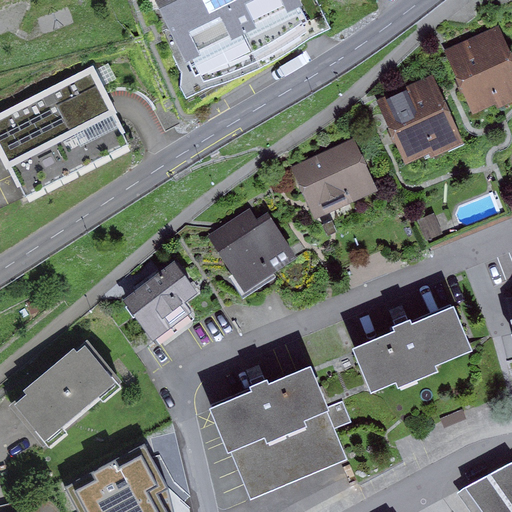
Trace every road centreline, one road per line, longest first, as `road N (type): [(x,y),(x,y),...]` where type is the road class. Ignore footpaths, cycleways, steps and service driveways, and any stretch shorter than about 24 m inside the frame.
road 1 (residential): [(0,378),(190,215),(343,104),(458,0)]
road 2 (tertiary): [(424,0),(0,269)]
road 3 (residential): [(207,511),(185,405),(198,371),(511,235)]
road 4 (residential): [(379,511),(511,452)]
